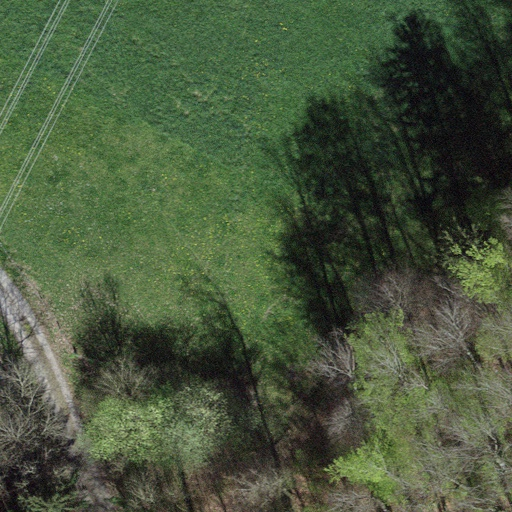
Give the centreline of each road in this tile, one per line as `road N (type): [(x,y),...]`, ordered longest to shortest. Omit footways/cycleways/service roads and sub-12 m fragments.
road 1 (track): [(228,511),(290,416),(511,235)]
road 2 (track): [(92,511),(41,361),(0,288)]
